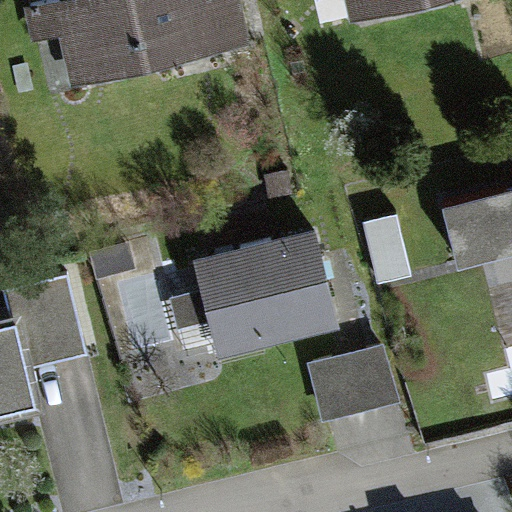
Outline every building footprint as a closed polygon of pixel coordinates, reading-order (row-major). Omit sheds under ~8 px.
[(69,0),(45,7),(71,97),(260,42),(248,0),(69,0)] [(351,0),(356,18),(434,0),(351,0)] [(511,186),(459,200),(475,262),(511,253),(511,186)] [(332,222),(211,251),(234,347),(355,318),(332,222)] [(22,321),(0,326),(0,413),(57,401),(48,360),(95,350),(77,270),(14,283),(22,321)]
